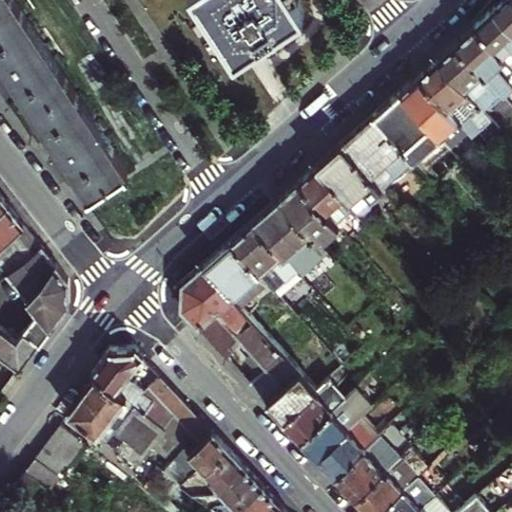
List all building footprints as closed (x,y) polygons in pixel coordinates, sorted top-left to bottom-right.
[(0,0),(0,50),(3,55),(0,56),(0,61),(0,68),(0,69),(4,76),(8,73),(10,76),(15,73),(57,137),(53,140),(55,144),(52,146),(55,151),(59,157),(62,155),(65,159),(70,156),(92,189),(128,166),(18,0),(0,0)] [(210,0),(218,10),(225,21),(240,42),(254,32),(280,14),(300,0),(210,0)] [(511,0),(499,0),(493,6),(511,26),(511,0)] [(484,14),(475,22),(511,64),(511,26),(493,6),(484,14)] [(225,21),(218,10),(194,27),(200,37),(225,21)] [(297,39),(280,14),(254,32),(271,57),(297,39)] [(455,39),(503,93),(505,95),(511,88),(511,64),(475,22),(466,30),(455,39)] [(445,49),(437,56),(484,109),(503,93),(455,39),(445,49)] [(484,109),(437,56),(428,64),(418,73),(452,111),(473,135),(492,118),(484,109)] [(410,79),(402,87),(435,125),(452,111),(418,73),(410,79)] [(435,125),(402,87),(387,100),(375,111),(415,157),(442,134),(435,125)] [(359,125),(342,140),(383,186),(415,157),(375,111),(359,125)] [(415,157),(426,170),(453,146),(442,134),(415,157)] [(383,186),(342,140),(329,152),(317,162),(358,208),(370,197),(383,186)] [(358,208),(317,162),(307,171),(298,179),(336,221),(349,209),(353,212),(358,208)] [(280,195),(322,244),(325,241),(323,239),(335,228),(338,230),(341,227),(339,224),(336,221),(298,179),(288,188),(280,195)] [(383,186),(370,197),(374,202),(387,191),(383,186)] [(268,206),(254,218),(303,274),(304,275),(330,252),(322,244),(280,195),(268,206)] [(0,243),(21,228),(13,217),(5,208),(0,211),(0,243)] [(339,224),(353,212),(349,209),(336,221),(339,224)] [(244,227),(231,238),(270,282),(280,294),(303,274),(254,218),(244,227)] [(21,228),(0,243),(0,249),(15,269),(39,251),(21,228)] [(219,250),(205,262),(243,304),(270,282),(231,238),(219,250)] [(39,251),(15,269),(4,277),(31,310),(7,338),(13,342),(21,333),(36,344),(45,332),(65,305),(65,284),(39,251)] [(286,350),(243,304),(205,262),(193,273),(182,282),(182,307),(228,357),(235,351),(230,344),(240,335),(268,366),(286,350)] [(7,338),(0,332),(0,357),(17,370),(36,344),(21,333),(13,342),(7,338)] [(134,347),(106,350),(88,374),(93,377),(181,443),(189,449),(209,429),(182,400),(159,375),(147,388),(161,404),(153,413),(149,409),(151,406),(135,393),(136,392),(118,378),(142,355),(134,347)] [(267,400),(302,368),(286,350),(268,366),(251,382),(261,392),(267,400)] [(351,357),(319,386),(285,418),(293,427),(301,436),(357,385),(368,375),(351,357)] [(319,386),(302,368),(267,400),(276,409),(285,418),(319,386)] [(78,397),(67,411),(78,420),(93,431),(116,404),(125,411),(102,439),(135,462),(148,446),(167,461),(181,443),(93,377),(78,397)] [(318,455),(374,403),(357,385),(301,436),(310,446),(318,455)] [(335,473),(392,421),(399,415),(382,396),(374,403),(318,455),(327,465),(335,473)] [(116,404),(93,431),(102,439),(125,411),(116,404)] [(355,495),(402,452),(392,441),(402,432),(392,421),(335,473),(345,484),(355,495)] [(47,437),(72,456),(80,445),(55,427),(52,431),(47,437)] [(178,466),(186,475),(195,467),(199,471),(225,447),(217,438),(209,429),(189,449),(181,443),(167,461),(160,470),(166,474),(178,466)] [(39,448),(64,466),(72,456),(47,437),(44,441),(39,448)] [(195,467),(186,475),(202,491),(215,489),(242,466),(234,456),(225,447),(199,471),(195,467)] [(425,467),(407,447),(402,452),(355,495),(364,504),(371,511),(373,511),(421,471),(425,467)] [(30,459),(55,477),(64,466),(39,448),(35,453),(30,459)] [(46,489),(55,477),(30,459),(28,463),(22,470),(46,489)] [(249,473),(242,466),(215,489),(226,502),(230,507),(258,483),(249,473)] [(15,479),(8,489),(32,507),(46,489),(22,470),(15,479)] [(413,511),(434,495),(437,491),(421,471),(373,511),(413,511)] [(454,490),(448,482),(437,491),(444,499),(454,490)] [(258,483),(230,507),(234,511),(239,511),(259,509),(278,505),(267,493),(258,483)] [(493,511),(496,510),(479,489),(454,510),(452,511),(493,511)] [(452,511),(454,510),(444,499),(437,491),(434,495),(448,511),(452,511)] [(448,511),(434,495),(413,511),(448,511)]
